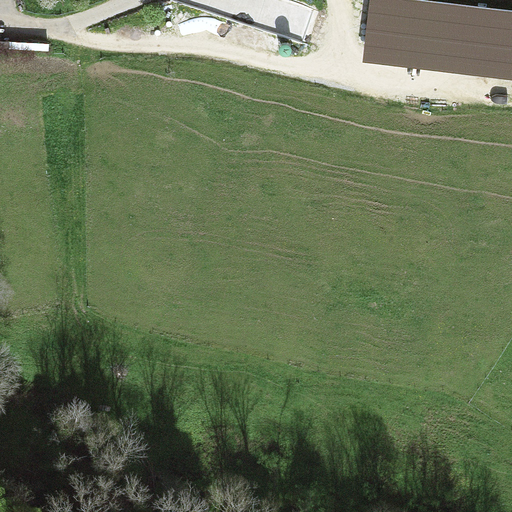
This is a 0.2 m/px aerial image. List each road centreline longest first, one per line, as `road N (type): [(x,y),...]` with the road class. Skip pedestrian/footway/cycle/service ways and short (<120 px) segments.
road 1 (track): [(76,23),(92,37),(316,65),(341,37),(342,0)]
road 2 (track): [(0,17),(76,23),(128,0)]
